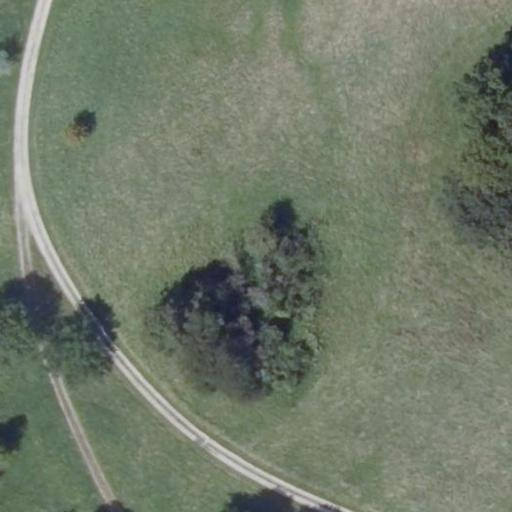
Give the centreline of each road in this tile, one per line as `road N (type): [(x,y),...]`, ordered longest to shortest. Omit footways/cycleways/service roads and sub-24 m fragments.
road 1 (unclassified): [(19,216),(91,337),(155,408),(224,464),(323,511)]
road 2 (unclassified): [(19,216),(17,265),(42,363),(107,511)]
road 3 (unclassified): [(38,0),(13,136),(19,216)]
